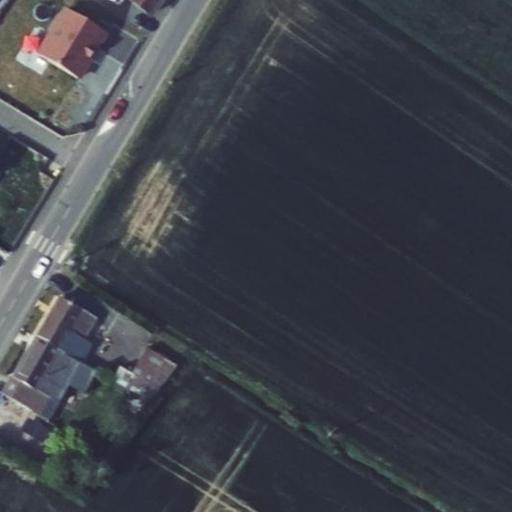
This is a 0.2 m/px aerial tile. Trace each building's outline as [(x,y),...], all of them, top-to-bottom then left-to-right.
[(127,0),(156,20),(167,0),(127,0)] [(78,85),(97,53),(99,55),(108,40),(68,16),(40,61),(78,85)] [(84,342),(97,320),(59,298),(58,299),(36,335),(81,362),(90,345),(84,342)] [(48,422),(81,362),(36,335),(2,394),(48,422)] [(149,402),(177,366),(147,348),(124,387),(149,402)]
